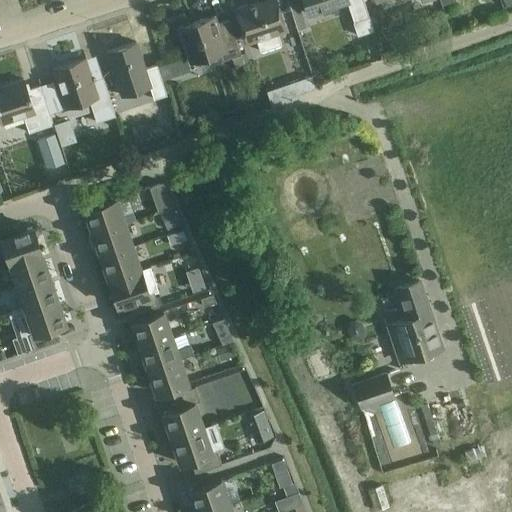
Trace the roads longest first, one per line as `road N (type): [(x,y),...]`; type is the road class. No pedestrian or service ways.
road 1 (residential): [(50,195),(511,20)]
road 2 (residential): [(105,345),(161,511)]
road 3 (residential): [(50,195),(105,345)]
road 4 (residential): [(0,42),(122,0)]
